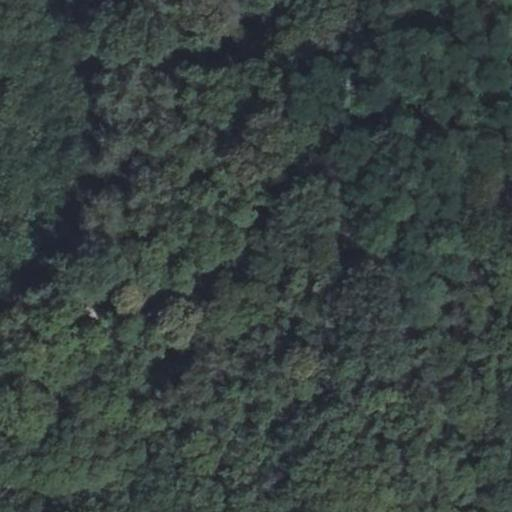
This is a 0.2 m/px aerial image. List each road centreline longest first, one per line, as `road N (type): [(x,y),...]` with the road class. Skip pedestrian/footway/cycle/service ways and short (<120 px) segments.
road 1 (track): [(209,284),(265,162),(317,0)]
road 2 (track): [(0,305),(57,298),(171,330),(188,321),(209,284)]
